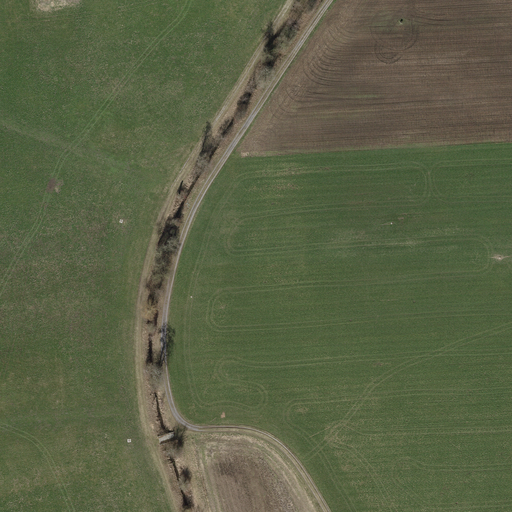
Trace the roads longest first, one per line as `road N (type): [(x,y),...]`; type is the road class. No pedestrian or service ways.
road 1 (track): [(327,511),(283,446),(252,431),(188,427),(170,399),(164,357),(169,286),(192,212),(329,0)]
road 2 (track): [(289,0),(176,182),(150,246),(137,336),(152,444)]
